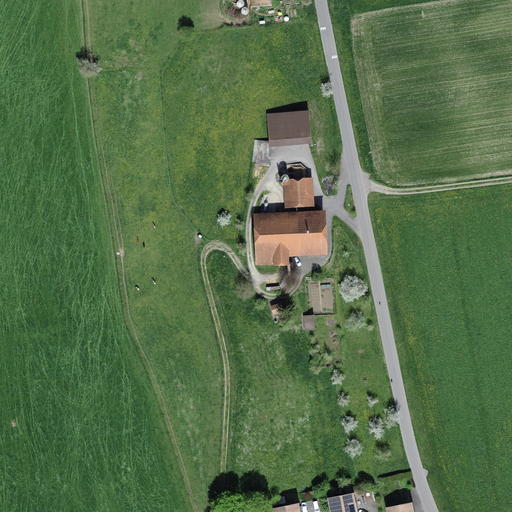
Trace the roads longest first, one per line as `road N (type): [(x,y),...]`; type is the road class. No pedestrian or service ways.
road 1 (tertiary): [(432,511),(392,363),(322,0)]
road 2 (track): [(358,185),(346,177),(329,210),(327,251),(304,270),(253,278),(219,244),(204,252),(227,369),(216,511)]
road 3 (track): [(367,239),(331,205),(307,164),(288,160),(252,201),(253,278)]
road 4 (track): [(358,185),(402,191),(511,179)]
